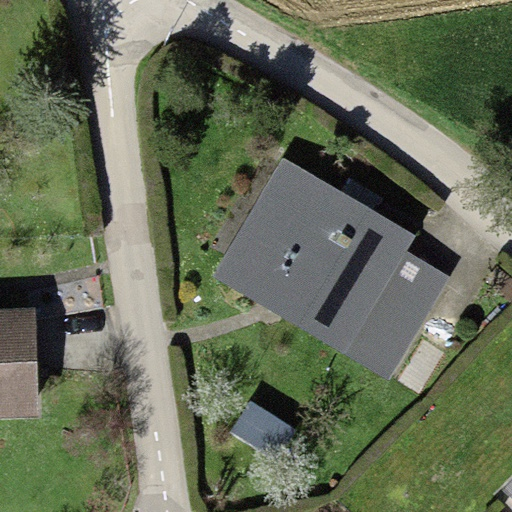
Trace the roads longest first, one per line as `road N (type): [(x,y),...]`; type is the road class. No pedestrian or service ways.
road 1 (residential): [(84,0),(162,511)]
road 2 (residential): [(511,237),(392,134),(172,0)]
